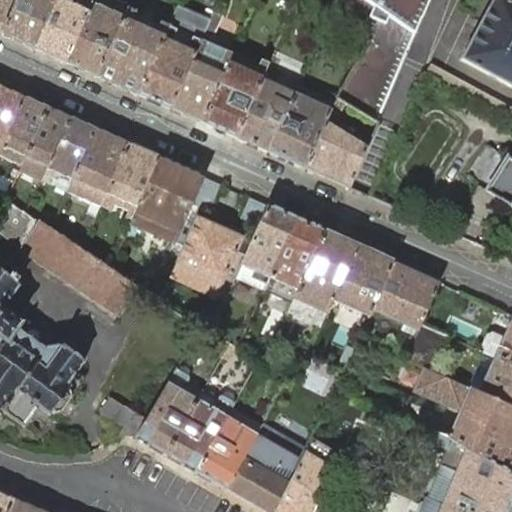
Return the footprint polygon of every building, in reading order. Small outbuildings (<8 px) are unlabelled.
[(0,0),(0,32),(1,33),(16,0),(0,0)] [(54,0),(16,0),(1,33),(34,48),(54,0)] [(66,62),(93,0),(54,0),(34,48),(66,62)] [(128,8),(128,6),(118,2),(113,0),(93,0),(66,62),(98,76),(128,8)] [(367,42),(403,61),(428,0),(334,0),(329,12),(367,42)] [(511,2),(507,0),(493,0),(475,33),(461,60),(511,86),(511,2)] [(139,95),(171,108),(209,21),(178,6),(169,26),(139,95)] [(98,76),(139,95),(169,26),(154,19),(144,15),(128,8),(98,76)] [(229,65),(232,56),(207,45),(220,16),(212,12),(209,21),(171,108),(203,123),(229,65)] [(377,123),(403,61),(367,42),(336,98),(346,104),(377,123)] [(261,79),(268,64),(261,61),(254,76),(229,65),(203,123),(235,138),(261,79)] [(511,120),(511,108),(429,64),(424,72),(511,120)] [(269,153),(299,86),(292,83),(289,90),(261,79),(235,138),(269,153)] [(0,86),(0,153),(25,97),(0,86)] [(306,90),(299,86),(269,153),(304,168),(330,109),(303,97),(306,90)] [(0,153),(0,155),(22,165),(48,108),(25,97),(0,153)] [(346,104),(336,98),(330,109),(304,168),(349,188),(353,177),(367,147),(333,126),(346,104)] [(22,165),(20,170),(35,177),(32,182),(38,185),(41,179),(70,117),(48,108),(22,165)] [(74,180),(97,129),(70,117),(41,179),(47,182),(52,170),(74,180)] [(373,186),(396,133),(377,123),(367,147),(353,177),(364,182),(373,186)] [(74,180),(68,192),(92,202),(88,213),(96,216),(100,206),(127,143),(97,129),(74,180)] [(161,157),(127,143),(100,206),(112,211),(115,205),(129,211),(126,218),(133,221),(161,157)] [(133,221),(132,222),(175,242),(184,221),(192,203),(193,203),(204,177),(161,157),(133,221)] [(511,159),(508,157),(507,158),(487,189),(486,191),(502,201),(511,206),(511,159)] [(47,182),(68,192),(74,180),(52,170),(47,182)] [(221,185),(204,177),(193,203),(192,203),(184,221),(193,226),(197,217),(199,213),(209,215),(221,188),(222,185),(221,185)] [(491,226),(502,201),(486,191),(479,186),(466,214),(491,226)] [(251,198),(250,198),(249,200),(240,222),(257,230),(268,206),(251,198)] [(26,212),(7,200),(0,210),(0,233),(3,228),(16,236),(12,242),(23,249),(119,313),(137,286),(111,269),(81,249),(52,229),(41,222),(26,212)] [(296,218),(268,206),(257,230),(246,255),(242,264),(255,270),(253,276),(261,280),(258,287),(264,290),(264,289),(296,218)] [(197,217),(193,226),(184,246),(171,275),(225,300),(242,264),(246,255),(237,250),(243,237),(197,217)] [(325,231),(296,218),(264,289),(292,304),(298,290),(325,231)] [(184,221),(175,242),(184,246),(193,226),(184,221)] [(3,228),(0,233),(12,242),(16,236),(3,228)] [(357,245),(325,231),(298,290),(292,304),(289,311),(321,325),(332,300),(357,245)] [(394,261),(357,245),(332,300),(363,313),(359,323),(365,326),(374,307),(394,261)] [(440,282),(394,261),(374,307),(419,328),(420,324),(439,284),(440,282)] [(0,416),(1,415),(3,412),(25,427),(39,407),(50,415),(51,416),(53,413),(54,413),(61,413),(61,412),(71,399),(70,391),(68,391),(71,387),(67,385),(85,361),(62,345),(61,346),(59,344),(46,347),(38,342),(44,335),(42,334),(31,326),(30,326),(25,333),(18,327),(21,322),(3,309),(18,288),(17,283),(16,282),(18,278),(11,273),(9,276),(0,269),(0,416)] [(488,355),(497,359),(511,365),(511,314),(507,312),(497,335),(493,333),(488,335),(484,344),(486,349),(490,351),(488,355)] [(420,324),(419,328),(404,360),(424,370),(433,373),(449,337),(420,324)] [(228,346),(216,338),(213,343),(219,347),(216,352),(222,356),(228,346)] [(238,348),(241,341),(236,339),(233,345),(238,348)] [(304,347),(299,357),(308,362),(313,352),(310,350),(304,347)] [(497,359),(488,355),(471,391),(481,395),(497,359)] [(511,365),(497,359),(481,395),(511,408),(511,365)] [(433,373),(424,370),(414,392),(442,405),(460,412),(449,437),(447,436),(446,438),(451,440),(493,467),(511,474),(511,408),(481,395),(471,391),(433,373)] [(177,372),(174,372),(168,383),(197,400),(201,393),(186,384),(189,380),(187,378),(177,372)] [(197,400),(168,383),(148,419),(137,438),(166,455),(197,400)] [(216,402),(201,393),(197,400),(227,417),(231,409),(233,406),(232,404),(221,398),(219,398),(216,402)] [(133,411),(111,398),(102,414),(118,424),(124,427),(133,411)] [(227,417),(197,400),(166,455),(196,471),(227,417)] [(227,417),(255,434),(260,425),(231,409),(227,417)] [(137,438),(148,419),(139,414),(133,411),(124,427),(120,436),(122,436),(125,435),(127,435),(130,435),(133,436),(135,437),(137,438)] [(196,471),(225,488),(243,457),(255,434),(227,417),(196,471)] [(264,511),(272,511),(288,482),(292,475),(295,469),(300,460),(305,450),(260,425),(255,434),(243,457),(225,488),(225,489),(264,511)] [(435,446),(440,435),(429,431),(425,442),(435,446)] [(451,440),(446,438),(440,435),(435,446),(429,461),(433,464),(435,465),(433,470),(433,472),(437,473),(451,440)] [(460,511),(505,511),(511,497),(511,474),(493,467),(451,440),(437,473),(436,476),(428,494),(427,498),(460,511)] [(320,500),(327,485),(295,469),(292,475),(288,482),(320,500)] [(315,511),(316,510),(320,500),(288,482),(272,511),(315,511)] [(0,511),(7,511),(13,500),(0,494),(0,511)] [(460,511),(427,498),(425,501),(420,511),(460,511)] [(42,511),(13,500),(7,511),(42,511)]
